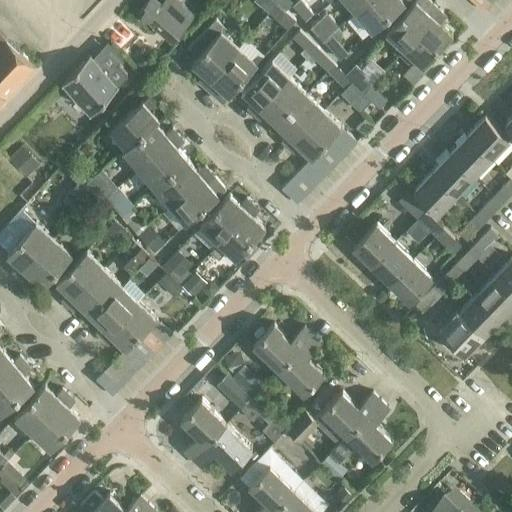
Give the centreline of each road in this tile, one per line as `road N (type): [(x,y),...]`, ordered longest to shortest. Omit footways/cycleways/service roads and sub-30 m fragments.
road 1 (residential): [(280,271),(437,419),(437,455),(380,511)]
road 2 (residential): [(303,240),(497,37)]
road 3 (residential): [(113,431),(280,271)]
road 4 (residential): [(303,240),(152,75)]
road 5 (unclassified): [(0,131),(127,0)]
road 6 (residential): [(113,431),(0,301)]
